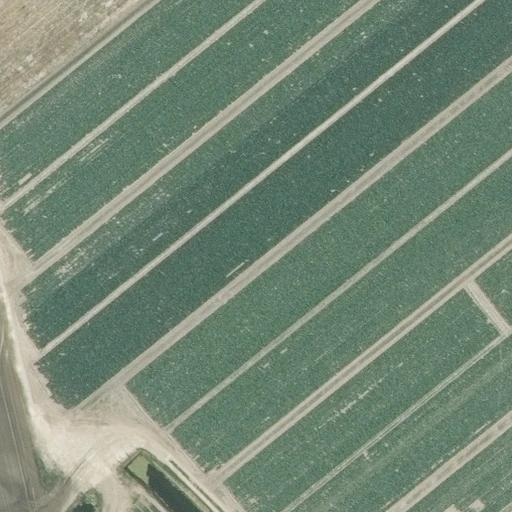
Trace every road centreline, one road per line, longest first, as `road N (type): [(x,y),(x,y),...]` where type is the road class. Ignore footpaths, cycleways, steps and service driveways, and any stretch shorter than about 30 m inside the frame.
road 1 (track): [(51,511),(144,437),(220,511)]
road 2 (track): [(92,486),(30,424),(0,301)]
